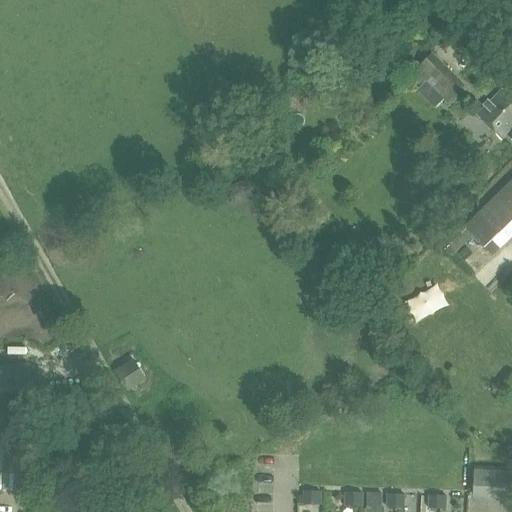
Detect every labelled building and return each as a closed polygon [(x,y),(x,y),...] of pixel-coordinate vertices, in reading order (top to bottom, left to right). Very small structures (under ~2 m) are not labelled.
[(411,25),(417,33),(430,23),(424,15),(411,25)] [(425,82),(446,104),(464,85),(431,53),(409,76),(420,87),(425,82)] [(325,88),(334,104),(354,92),(345,76),(325,88)] [(506,136),(511,141),(511,98),(503,89),(477,115),(502,141),(506,136)] [(226,183),(233,207),(254,201),(246,177),(226,183)] [(511,237),(511,181),(466,227),(494,255),(511,237)] [(501,295),(511,284),(511,252),(485,279),(501,295)] [(116,371),(127,390),(146,379),(135,360),(116,371)] [(0,367),(0,394),(31,391),(29,364),(0,367)] [(0,470),(23,472),(26,432),(0,429),(0,470)] [(503,479),(503,470),(481,470),(480,479),(503,479)] [(476,478),(474,493),(502,497),(504,482),(476,478)] [(303,505),(322,506),(322,492),(303,491),(303,505)] [(345,506),(354,506),(355,493),(345,493),(345,506)] [(354,506),(363,506),(364,493),(355,493),(354,506)] [(387,507),(396,508),(396,494),(387,494),(387,507)] [(396,508),(405,508),(406,494),(396,494),(396,508)] [(438,510),(438,495),(429,495),(428,510),(438,510)] [(438,510),(447,510),(448,496),(438,495),(438,510)]
